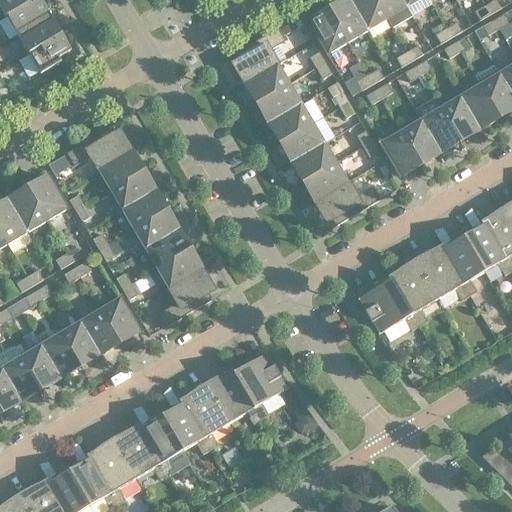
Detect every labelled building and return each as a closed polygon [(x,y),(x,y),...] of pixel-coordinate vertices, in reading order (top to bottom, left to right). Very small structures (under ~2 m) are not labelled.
[(36,0),(0,0),(0,8),(6,18),(36,0)] [(50,17),(39,0),(36,0),(6,18),(17,37),(50,17)] [(367,32),(347,0),(346,0),(339,5),(338,4),(328,11),(347,44),(367,32)] [(386,21),(374,0),(347,0),(367,32),(386,21)] [(406,9),(400,0),(374,0),(386,21),(406,9)] [(421,0),(400,0),(406,9),(421,0)] [(495,1),(484,7),(490,16),(501,10),(495,1)] [(490,16),(484,7),(474,14),(479,23),(490,16)] [(347,44),(328,11),(316,17),(317,18),(307,24),(327,56),(347,44)] [(509,24),(504,15),(493,22),(498,31),(509,24)] [(61,36),(50,17),(17,37),(28,55),(61,36)] [(498,31),(493,22),(482,28),(488,37),(498,31)] [(293,23),(279,31),(283,38),(297,29),(293,23)] [(456,24),(445,30),(451,40),(462,33),(456,24)] [(279,31),(277,30),(235,55),(238,62),(232,66),(233,66),(238,78),(239,77),(244,86),(277,67),(269,53),(285,43),(283,38),(279,31)] [(451,40),(445,30),(434,37),(440,46),(451,40)] [(70,52),(61,36),(28,55),(40,76),(60,63),(58,59),(70,52)] [(470,48),(465,38),(454,45),(459,54),(470,48)] [(459,54),(454,45),(443,51),(448,61),(459,54)] [(417,47),(406,54),(411,63),(422,56),(417,47)] [(325,65),(318,54),(309,59),(315,70),(325,65)] [(411,63),(406,54),(395,60),(401,69),(411,63)] [(431,71),(425,62),(415,68),(420,77),(431,71)] [(331,76),(325,65),(315,70),(322,81),(331,76)] [(288,86),(277,67),(244,86),(249,95),(248,95),(256,106),(288,86)] [(511,67),(498,75),(511,98),(511,67)] [(420,77),(415,68),(404,75),(409,84),(420,77)] [(378,70),(367,77),(372,86),(383,80),(378,70)] [(511,111),(511,98),(498,75),(479,87),(498,120),(509,114),(509,113),(511,111)] [(372,86),(367,77),(356,83),(361,93),(372,86)] [(392,94),(386,85),(375,91),(381,101),(392,94)] [(300,106),(288,86),(256,106),(261,117),(262,117),(267,125),(300,106)] [(498,120),(479,87),(459,99),(478,131),(487,126),(488,127),(498,120)] [(381,101),(375,91),(364,98),(370,107),(381,101)] [(348,104),(342,93),(332,99),(339,110),(348,104)] [(478,131),(459,99),(439,110),(459,143),(470,137),(478,131)] [(354,115),(348,104),(339,110),(345,120),(354,115)] [(312,126),(300,106),(267,125),(273,134),(272,135),(279,145),(312,126)] [(459,143),(439,110),(420,122),(439,155),(448,149),(449,150),(459,143)] [(439,155),(420,122),(400,133),(420,166),(431,161),(430,160),(439,155)] [(323,145),(312,126),(279,145),(285,156),(291,165),(323,145)] [(112,137),(108,130),(65,155),(73,169),(90,159),(98,173),(131,153),(125,145),(126,144),(119,134),(118,133),(112,137)] [(371,143),(365,132),(356,138),(362,149),(371,143)] [(420,166),(400,133),(380,146),(399,178),(409,173),(409,174),(420,166)] [(378,154),(371,143),(362,149),(368,160),(378,154)] [(335,165),(323,145),(291,165),(296,173),(295,174),(302,184),(335,165)] [(136,162),(131,153),(98,173),(110,192),(142,173),(137,162),(136,162)] [(347,184),(335,165),(302,184),(308,196),(309,195),(314,204),(347,184)] [(150,183),(142,173),(110,192),(121,212),(154,193),(149,184),(150,183)] [(66,211),(47,178),(37,184),(37,183),(26,190),(46,223),(66,211)] [(355,198),(347,184),(314,204),(319,213),(318,213),(326,223),(326,224),(333,220),(337,227),(379,202),(371,189),(355,198)] [(46,223),(26,190),(15,196),(16,196),(7,202),(26,234),(46,223)] [(159,201),(154,193),(121,212),(133,232),(165,212),(160,201),(159,201)] [(78,197),(68,202),(75,213),(84,207),(78,197)] [(26,234),(7,202),(0,205),(0,234),(7,246),(26,234)] [(90,218),(84,207),(75,213),(81,224),(90,218)] [(511,256),(511,217),(506,208),(480,224),(482,227),(483,226),(504,262),(506,261),(511,271),(511,259),(511,258),(511,256)] [(173,223),(165,212),(133,232),(144,251),(177,232),(172,223),(173,223)] [(504,262),(483,226),(482,227),(462,239),(483,274),(495,267),(502,279),(511,272),(511,271),(506,261),(504,262)] [(182,241),(177,232),(144,251),(156,271),(189,251),(183,240),(182,241)] [(101,236),(92,241),(98,252),(107,247),(101,236)] [(462,239),(442,250),(441,251),(462,286),(460,288),(467,299),(478,293),(471,281),(483,274),(462,239)] [(114,258),(107,247),(98,252),(104,263),(114,258)] [(440,247),(413,263),(437,302),(455,291),(462,302),(467,299),(460,288),(462,286),(441,251),(442,250),(440,247)] [(76,249),(65,256),(71,265),(82,258),(76,249)] [(196,262),(189,251),(156,271),(168,290),(200,271),(195,262),(196,262)] [(71,265),(65,256),(54,262),(60,271),(71,265)] [(437,302),(413,263),(387,279),(389,282),(390,282),(418,329),(426,324),(419,312),(437,302)] [(90,273),(85,264),(74,270),(79,279),(90,273)] [(79,279),(74,270),(63,276),(69,286),(79,279)] [(206,280),(200,271),(168,290),(176,304),(159,314),(167,328),(167,327),(168,327),(210,302),(206,295),(213,292),(212,291),(206,279),(206,280)] [(37,272),(26,279),(32,288),(42,282),(37,272)] [(124,275),(115,281),(121,291),(131,286),(124,275)] [(32,288),(26,279),(15,285),(21,295),(32,288)] [(418,329),(390,282),(389,282),(356,301),(357,302),(359,301),(365,312),(364,313),(370,325),(372,324),(379,335),(377,336),(377,337),(404,321),(410,333),(418,329)] [(137,297),(131,286),(121,291),(128,302),(137,297)] [(51,296),(45,287),(35,293),(40,303),(51,296)] [(40,303),(35,293),(24,300),(29,309),(40,303)] [(139,333),(119,300),(99,312),(118,345),(130,339),(129,338),(139,333)] [(12,319),(6,310),(0,313),(0,324),(1,326),(12,319)] [(118,345),(99,312),(79,324),(99,357),(107,351),(108,352),(118,345)] [(99,357),(79,324),(60,335),(79,368),(90,363),(90,362),(99,357)] [(79,368),(60,335),(40,347),(59,380),(68,375),(69,375),(79,368)] [(59,380),(40,347),(20,359),(40,391),(51,386),(51,385),(59,380)] [(266,355),(234,374),(233,375),(261,422),(268,418),(261,406),(287,390),(286,389),(285,390),(278,379),(280,378),(273,367),(271,368),(265,357),(267,356),(266,355)] [(40,391),(20,359),(1,370),(20,403),(29,398),(29,399),(40,391)] [(20,403),(1,370),(0,370),(0,413),(1,415),(12,409),(11,408),(20,403)] [(232,371),(205,387),(228,425),(245,415),(252,427),(261,422),(233,375),(234,374),(232,371)] [(228,425),(205,387),(178,402),(180,406),(181,405),(202,441),(204,439),(211,451),(216,448),(209,436),(228,425)] [(202,441),(181,405),(180,406),(160,417),(182,453),(194,446),(201,457),(211,451),(204,439),(202,441)] [(160,417),(141,429),(140,430),(161,465),(159,466),(166,478),(176,472),(169,460),(182,453),(160,417)] [(139,426),(112,442),(135,480),(154,469),(161,481),(166,478),(159,466),(161,465),(140,430),(141,429),(139,426)] [(511,484),(511,443),(511,441),(510,442),(481,459),(509,486),(511,484)] [(135,480),(112,442),(85,457),(87,461),(88,460),(109,496),(111,495),(118,506),(123,503),(116,491),(135,480)] [(109,496),(88,460),(87,461),(67,473),(88,508),(101,501),(107,511),(108,511),(118,506),(111,495),(109,496)] [(67,473),(47,485),(62,511),(81,511),(88,508),(67,473)] [(45,481),(19,497),(27,511),(62,511),(47,485),(45,481)] [(27,511),(19,497),(0,507),(0,511),(27,511)]
